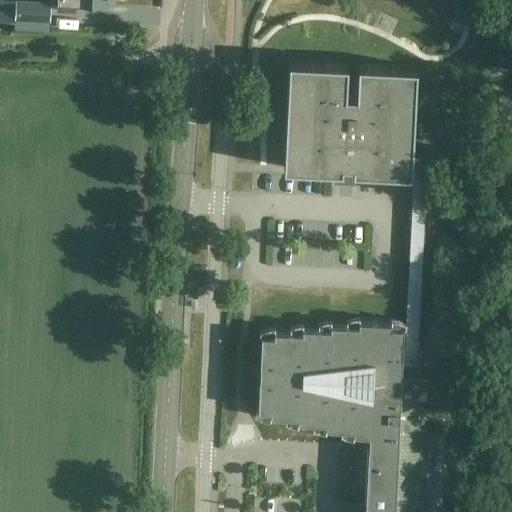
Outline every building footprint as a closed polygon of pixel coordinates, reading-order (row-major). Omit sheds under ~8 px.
[(107,6),(107,0),(57,0),(57,9),(74,10),(74,4),(107,6)] [(48,20),(48,4),(16,2),(15,18),(48,20)] [(354,179),(355,171),(361,171),(396,173),(411,173),(411,172),(412,157),(412,156),(401,156),(401,143),(407,143),(408,122),(402,121),(404,83),(410,83),(411,69),(411,67),(358,64),(356,95),(345,94),(347,63),(294,61),(293,63),(294,63),(293,78),(298,78),(297,116),(291,116),(290,137),(296,137),(295,150),(284,150),(283,167),(332,170),(333,170),(340,170),(340,178),(354,179)] [(401,356),(401,364),(415,364),(425,158),(412,157),(411,172),(414,173),(414,177),(407,321),(405,348),(402,348),(402,356),(401,356)] [(260,379),(259,379),(258,409),(270,410),(270,415),(298,416),(297,421),(325,422),(325,427),(353,429),(353,433),(369,434),(368,447),(364,511),(435,511),(436,493),(441,494),(444,436),(426,436),(427,409),(446,410),(447,381),(400,378),(401,364),(401,356),(402,356),(402,348),(403,327),(391,326),(391,322),(358,320),(358,325),(330,323),(330,328),(302,327),(302,332),(274,330),(274,335),(261,335),(260,365),(261,365),(261,364),(264,364),(263,380),(260,380),(260,379)] [(290,442),(290,452),(311,452),(311,442),(290,442)]
